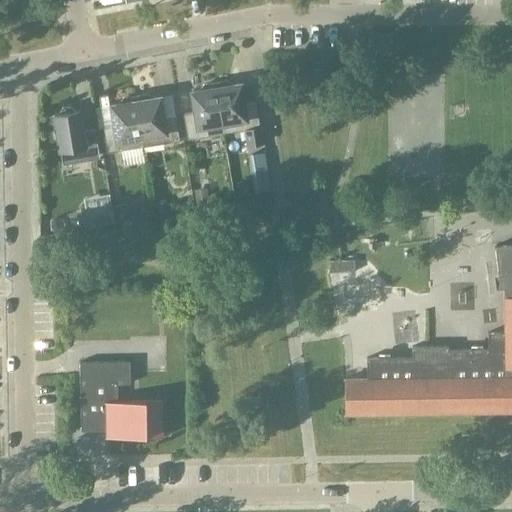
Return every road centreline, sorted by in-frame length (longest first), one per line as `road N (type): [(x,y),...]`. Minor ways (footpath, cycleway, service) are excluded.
road 1 (residential): [(22,498),(17,63)]
road 2 (residential): [(81,51),(277,14),(511,14)]
road 3 (residential): [(87,497),(378,492)]
road 4 (residential): [(378,492),(511,489)]
